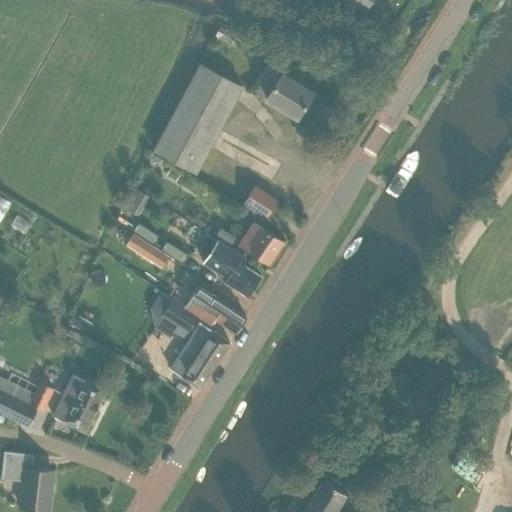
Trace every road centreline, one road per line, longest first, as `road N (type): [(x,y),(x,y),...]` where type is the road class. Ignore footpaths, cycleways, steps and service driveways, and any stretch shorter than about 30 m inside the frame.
road 1 (tertiary): [(156,489),(469,0)]
road 2 (track): [(511,183),(448,282),(455,322),(511,392),(490,492)]
road 3 (residential): [(156,489),(0,433)]
